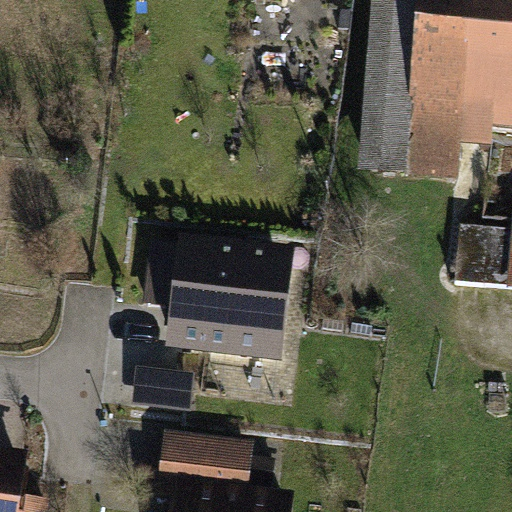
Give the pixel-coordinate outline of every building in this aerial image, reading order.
[(511,0),(429,0),(429,13),(415,181),(462,185),(466,147),(495,150),(497,132),(511,133),(511,0)] [(364,175),(415,181),(429,13),(380,7),(364,175)] [(301,257),(186,244),(173,359),(287,372),(301,257)] [(265,443),(173,433),(165,501),(187,504),(186,511),(305,511),(308,495),(259,489),(265,443)] [(33,511),(41,451),(0,445),(0,511),(33,511)]
